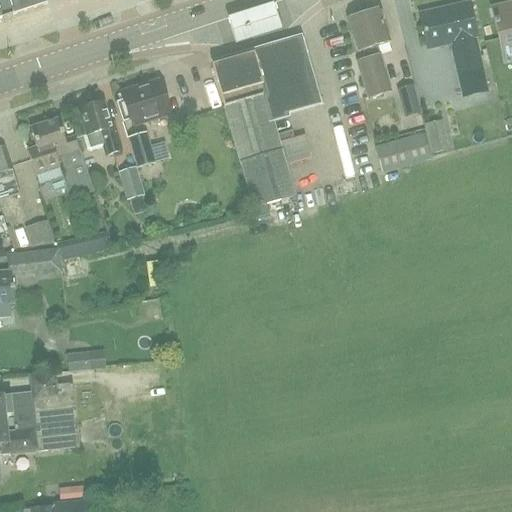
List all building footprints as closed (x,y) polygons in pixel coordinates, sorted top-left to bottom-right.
[(0,0),(0,20),(46,5),(44,0),(0,0)] [(272,5),(226,19),(235,46),(280,31),(272,5)] [(487,93),(482,69),(474,38),(476,37),(468,5),(422,16),(425,31),(424,32),(428,49),(451,43),(463,99),(487,93)] [(511,7),(493,12),(499,39),(502,50),(511,47),(511,7)] [(359,53),(363,51),(365,60),(356,63),(368,100),(391,93),(380,56),(378,57),(375,47),(388,43),(378,10),(348,19),(359,53)] [(301,40),(271,49),(289,113),(320,105),(301,40)] [(296,146),(291,131),(276,136),(271,119),(289,113),(271,49),(249,55),(267,117),(230,129),(254,210),(294,198),(280,151),(296,146)] [(211,65),(230,129),(267,117),(249,55),(211,65)] [(136,126),(170,116),(158,81),(120,94),(122,100),(115,103),(122,124),(134,120),(136,126)] [(399,90),(404,104),(408,118),(422,114),(413,86),(399,90)] [(437,91),(437,106),(451,106),(452,91),(437,91)] [(90,153),(102,149),(105,157),(121,152),(112,123),(108,125),(102,103),(78,110),(86,136),(82,138),(86,151),(90,153)] [(31,127),(32,129),(30,130),(37,148),(28,152),(36,176),(59,167),(70,199),(93,191),(74,136),(64,140),(57,121),(41,126),(40,124),(31,127)] [(137,168),(136,168),(137,171),(156,165),(155,164),(150,148),(146,134),(128,139),(137,168)] [(381,175),(430,161),(422,135),(374,148),(381,175)] [(0,202),(20,196),(5,147),(0,148),(0,202)] [(313,155),(287,162),(289,172),(315,166),(313,155)] [(137,171),(136,168),(117,173),(126,202),(144,196),(137,171)] [(6,203),(10,216),(24,212),(20,199),(6,203)] [(59,250),(60,262),(110,248),(106,232),(57,244),(59,250)] [(62,275),(60,262),(59,250),(30,253),(33,278),(62,275)] [(71,270),(72,281),(89,279),(88,268),(71,270)] [(0,304),(14,303),(11,271),(0,272),(0,304)] [(0,467),(0,454),(77,446),(71,384),(56,385),(54,373),(29,375),(31,393),(4,396),(3,394),(0,394),(0,470),(0,471),(0,467)] [(90,511),(90,501),(86,501),(84,487),(61,490),(62,503),(52,505),(52,507),(18,510),(18,511),(90,511)]
